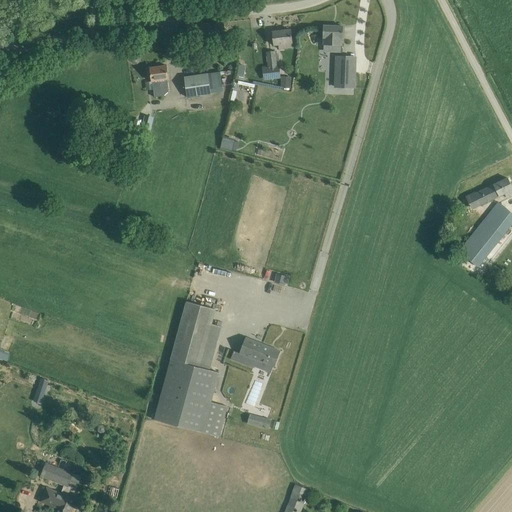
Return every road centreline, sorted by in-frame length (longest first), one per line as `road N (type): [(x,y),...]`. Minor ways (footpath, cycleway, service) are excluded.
road 1 (unclassified): [(0,47),(315,0)]
road 2 (unclassified): [(386,0),(383,53),(344,184)]
road 3 (unclassified): [(511,135),(441,0)]
